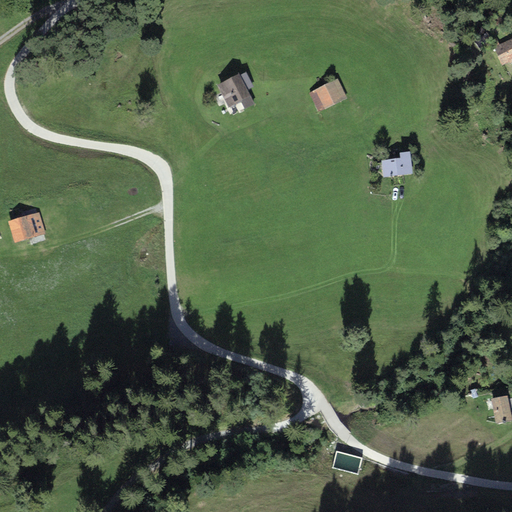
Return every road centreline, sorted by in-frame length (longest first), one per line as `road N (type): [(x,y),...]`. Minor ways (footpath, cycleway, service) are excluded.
road 1 (track): [(82,0),(61,11),(7,72),(18,113),(51,134),(137,149),(164,169),(170,285),(185,336),(297,378),(313,393)]
road 2 (track): [(313,393),(308,411),(278,426),(223,431),(171,448),(127,478),(109,511)]
road 3 (track): [(313,393),(342,433),(376,456),(414,471),(511,482)]
